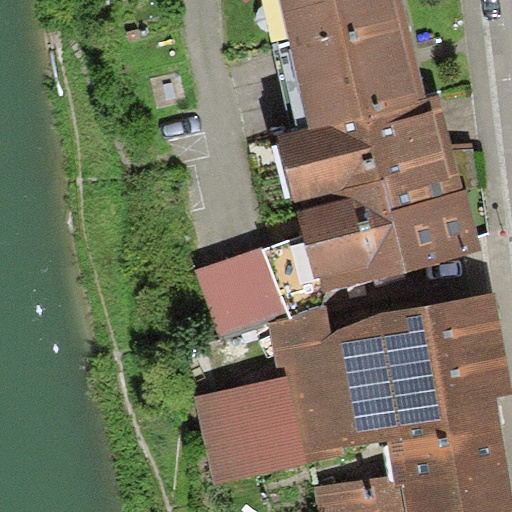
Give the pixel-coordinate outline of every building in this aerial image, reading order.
[(398,0),(281,0),(292,41),(402,14),(398,0)] [(423,97),(402,14),(292,41),(273,46),(293,129),(423,97)] [(423,97),(293,129),(312,209),(316,208),(377,194),(391,210),(445,194),(423,97)] [(445,194),(391,210),(414,254),(475,243),(462,192),(445,194)] [(328,274),(414,254),(391,210),(377,194),(316,208),(328,274)] [(202,271),(226,339),(322,303),(306,236),(202,271)] [(402,409),(491,395),(475,305),(388,319),(402,409)] [(402,409),(388,319),(339,327),(323,342),(328,359),(289,377),(299,458),(338,453),(338,445),(406,434),(402,409)] [(491,395),(402,409),(406,434),(414,483),(418,511),(447,511),(508,502),(491,395)] [(399,478),(372,484),(380,511),(418,511),(414,483),(403,485),(399,478)]
